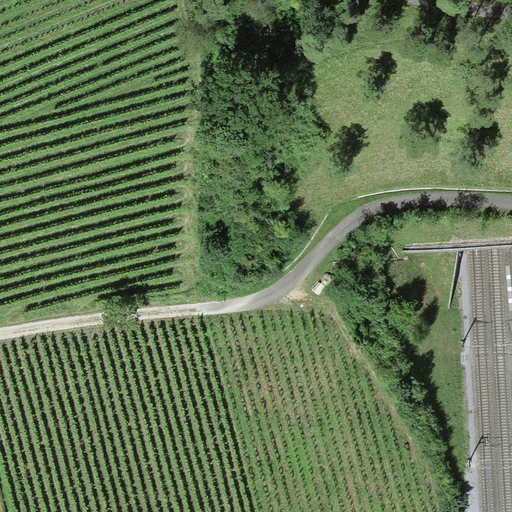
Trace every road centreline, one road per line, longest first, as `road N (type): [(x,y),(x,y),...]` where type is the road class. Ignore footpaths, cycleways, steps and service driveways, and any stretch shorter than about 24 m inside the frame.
road 1 (track): [(511,200),(434,197),(363,210),(256,302),(190,312)]
road 2 (track): [(0,335),(190,312)]
